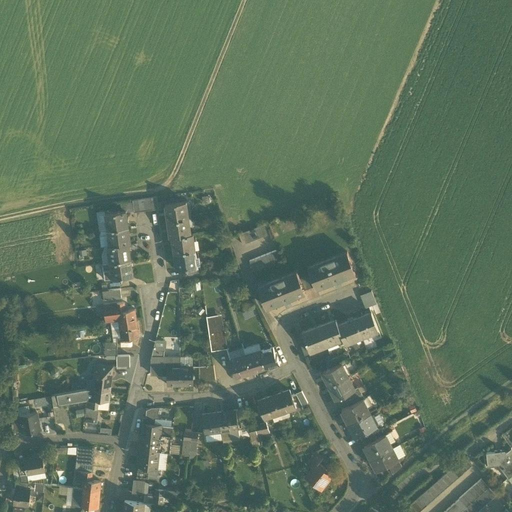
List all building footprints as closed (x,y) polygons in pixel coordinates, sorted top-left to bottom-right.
[(189,201),(183,202),(184,210),(187,210),(188,218),(191,218),(189,201)] [(126,210),(126,212),(133,211),(132,202),(120,204),(121,211),(126,210)] [(165,205),(168,221),(186,219),(188,218),(187,210),(184,210),(183,202),(165,205)] [(107,230),(110,229),(128,227),(126,212),(126,210),(121,211),(108,213),(109,221),(106,221),(107,230)] [(187,226),(186,219),(168,221),(170,237),(172,237),(190,234),(189,226),(187,226)] [(265,236),(270,233),(266,223),(261,225),(265,236)] [(259,238),(265,236),(261,225),(255,227),(259,238)] [(130,243),(128,227),(110,229),(111,237),(108,237),(109,246),(128,243),(130,243)] [(253,240),(259,238),(255,227),(249,230),(253,240)] [(248,242),(253,240),(249,230),(244,232),(248,242)] [(242,244),(248,242),(244,232),(238,234),(242,244)] [(192,234),(190,234),(172,237),(174,253),(192,250),(191,243),(194,242),(193,241),(192,234)] [(198,240),(193,241),(194,242),(191,243),(192,250),(195,250),(199,249),(198,240)] [(131,259),(128,243),(109,246),(107,246),(109,254),(111,254),(112,262),(131,259)] [(195,250),(192,250),(174,253),(177,269),(186,268),(195,267),(193,259),(196,258),(195,250)] [(275,262),(281,260),(277,250),(271,252),(275,262)] [(315,285),(316,287),(355,272),(347,251),(308,267),(311,274),(315,285)] [(270,265),(275,262),(271,252),(266,254),(270,265)] [(264,267),(270,265),(266,254),(260,256),(264,267)] [(259,269),(264,267),(260,256),(254,259),(259,269)] [(133,276),(131,259),(112,262),(110,262),(111,270),(114,270),(115,278),(121,277),(133,276)] [(253,271),(259,269),(254,259),(249,261),(253,271)] [(105,279),(110,279),(115,278),(114,270),(111,270),(110,262),(102,263),(105,279)] [(257,286),(265,307),(305,292),(304,290),(300,279),(297,271),(257,286)] [(300,279),(304,290),(315,285),(311,274),(300,279)] [(102,291),(103,300),(121,297),(120,288),(102,291)] [(360,295),(363,301),(374,297),(371,290),(360,295)] [(376,303),(374,297),(363,301),(365,307),(376,303)] [(116,303),(119,320),(136,318),(135,309),(125,310),(124,302),(116,303)] [(107,321),(119,320),(116,303),(104,304),(107,321)] [(252,308),(242,312),(245,318),(255,314),(252,308)] [(371,312),(354,318),(361,335),(361,336),(371,332),(371,331),(378,329),(371,312)] [(207,324),(223,322),(222,314),(206,316),(207,324)] [(139,335),(136,318),(119,320),(121,338),(139,335)] [(354,338),(361,335),(354,318),(338,325),(343,338),(345,342),(355,339),(354,338)] [(326,344),(343,338),(338,325),(336,319),(319,326),(326,344)] [(207,324),(209,338),(216,337),(218,349),(227,348),(223,322),(207,324)] [(309,351),(326,344),(319,326),(302,332),(304,338),(309,349),(309,351)] [(211,350),(218,349),(216,337),(209,338),(211,350)] [(299,341),(303,351),(309,349),(304,338),(299,341)] [(156,340),(153,349),(153,350),(164,350),(166,350),(166,340),(156,340)] [(105,343),(105,348),(105,355),(117,355),(117,348),(117,342),(105,343)] [(246,348),(248,354),(261,350),(259,344),(246,348)] [(273,346),(261,350),(266,368),(280,364),(277,356),(276,356),(273,346)] [(230,360),(245,355),(243,347),(228,352),(230,360)] [(150,366),(163,367),(163,356),(164,356),(164,350),(153,350),(153,349),(151,359),(150,366)] [(266,368),(261,350),(248,354),(245,355),(251,373),(266,368)] [(129,355),(117,355),(117,367),(129,367),(129,355)] [(180,355),(180,357),(180,366),(193,366),(193,355),(180,355)] [(236,378),(251,373),(245,355),(230,360),(236,378)] [(325,361),(328,369),(339,363),(342,362),(339,355),(332,358),(325,361)] [(163,367),(168,367),(168,366),(180,366),(180,357),(164,356),(163,356),(163,367)] [(322,372),(329,385),(346,377),(339,363),(328,369),(322,372)] [(94,379),(93,389),(110,391),(113,366),(95,364),(94,379)] [(199,366),(199,381),(215,380),(213,365),(199,366)] [(168,367),(163,367),(150,366),(150,374),(167,374),(168,374),(168,367)] [(180,385),(180,366),(168,366),(168,367),(168,374),(167,374),(167,385),(180,385)] [(193,366),(180,366),(180,385),(193,384),(193,366)] [(348,376),(346,377),(329,385),(336,399),(342,396),(355,389),(348,376)] [(357,388),(360,393),(367,389),(365,384),(357,388)] [(342,396),(345,401),(360,393),(357,388),(355,389),(342,396)] [(86,389),(58,394),(59,404),(87,399),(86,406),(90,407),(93,389),(87,389),(86,389)] [(93,389),(90,407),(99,408),(109,409),(110,391),(93,389)] [(290,390),(274,395),(280,414),(296,408),(290,390)] [(296,393),(302,406),(308,403),(301,391),(296,393)] [(363,398),(360,393),(345,401),(347,406),(363,398)] [(264,419),(273,416),(280,414),(274,395),(258,401),(264,419)] [(342,409),(348,423),(370,412),(363,398),(347,406),(342,409)] [(85,421),(97,422),(99,408),(90,407),(86,406),(85,421)] [(146,409),(146,417),(155,418),(155,419),(158,419),(158,418),(159,407),(151,407),(146,409)] [(221,429),(229,428),(238,427),(236,410),(219,412),(221,429)] [(22,422),(24,433),(40,430),(37,412),(18,416),(19,422),(20,422),(22,422)] [(223,438),(221,429),(219,412),(202,414),(206,440),(223,438)] [(372,417),(370,412),(348,423),(355,436),(359,434),(373,427),(377,425),(372,417)] [(380,413),(372,417),(377,425),(384,421),(380,413)] [(11,423),(11,435),(20,434),(20,422),(19,422),(11,423)] [(142,422),(139,449),(157,451),(167,452),(170,452),(171,444),(172,437),(173,437),(173,436),(172,436),(173,426),(171,426),(154,424),(142,422)] [(257,433),(257,435),(270,432),(266,422),(255,425),(257,433)] [(248,426),(250,435),(257,433),(255,425),(248,426)] [(240,436),(238,427),(229,428),(230,437),(240,436)] [(359,434),(362,440),(376,432),(373,427),(359,434)] [(221,429),(223,438),(230,437),(229,428),(221,429)] [(386,434),(390,443),(396,440),(391,431),(386,434)] [(378,438),(376,432),(362,440),(364,445),(378,438)] [(259,444),(257,435),(257,433),(250,435),(252,445),(259,444)] [(364,445),(371,458),(392,447),(390,443),(386,434),(378,438),(364,445)] [(189,454),(189,450),(190,448),(190,443),(191,440),(184,440),(183,453),(189,454)] [(180,445),(171,444),(170,452),(179,453),(180,445)] [(400,444),(392,447),(371,458),(377,469),(387,464),(398,458),(405,454),(400,444)] [(498,465),(508,478),(511,474),(511,448),(511,447),(506,451),(505,450),(486,452),(488,466),(498,465)] [(84,471),(92,472),(94,450),(79,448),(77,470),(84,471)] [(155,467),(157,451),(139,449),(138,466),(136,476),(157,478),(158,468),(158,467),(155,467)] [(158,467),(158,468),(166,469),(167,452),(157,451),(155,467),(158,467)] [(25,465),(27,474),(45,471),(41,452),(30,454),(31,457),(24,458),(25,465)] [(316,464),(317,464),(323,456),(317,452),(311,460),(316,464)] [(464,457),(460,461),(467,469),(472,465),(464,457)] [(398,458),(387,464),(392,474),(402,465),(398,458)] [(460,461),(455,465),(463,473),(467,469),(460,461)] [(305,477),(321,489),(332,476),(317,464),(316,464),(313,468),(305,477)] [(19,466),(21,481),(28,480),(27,474),(25,465),(19,466)] [(455,465),(451,469),(458,477),(463,473),(455,465)] [(451,469),(446,473),(454,481),(458,477),(451,469)] [(76,479),(83,480),(84,471),(77,470),(76,479)] [(92,472),(84,471),(83,480),(82,488),(99,490),(100,481),(91,480),(92,472)] [(446,473),(442,476),(449,485),(454,481),(446,473)] [(442,476),(437,480),(445,489),(449,485),(442,476)] [(481,478),(477,482),(484,491),(489,487),(481,478)] [(132,493),(143,494),(145,480),(133,479),(132,493)] [(437,480),(433,484),(440,493),(445,489),(437,480)] [(15,488),(30,489),(31,483),(16,481),(15,488)] [(477,482),(472,486),(480,495),(484,491),(477,482)] [(433,484),(428,488),(436,497),(440,493),(433,484)] [(472,486),(468,490),(475,499),(480,495),(472,486)] [(100,490),(99,490),(82,488),(74,487),(72,505),(98,508),(100,490)] [(489,487),(484,491),(492,499),(497,495),(489,487)] [(13,503),(29,505),(30,489),(15,488),(13,503)] [(428,488),(424,492),(431,501),(436,497),(428,488)] [(468,490),(463,494),(471,503),(475,499),(468,490)] [(487,503),(492,499),(484,491),(480,495),(487,503)] [(424,492),(419,496),(427,505),(431,501),(424,492)] [(459,498),(466,507),(471,503),(463,494),(459,498)] [(483,507),(487,503),(480,495),(475,499),(483,507)] [(419,496),(414,500),(422,509),(427,505),(419,496)] [(462,511),(466,507),(459,498),(455,502),(462,511)] [(478,511),(483,507),(475,499),(471,503),(478,511)] [(125,500),(123,511),(140,511),(141,502),(125,500)] [(414,500),(410,504),(417,511),(418,511),(422,509),(414,500)] [(455,502),(450,506),(455,511),(460,511),(462,511),(455,502)] [(471,511),(477,511),(478,511),(471,503),(466,507),(471,511)]
